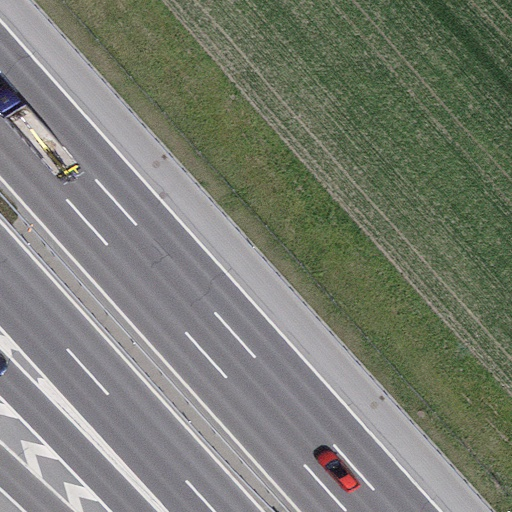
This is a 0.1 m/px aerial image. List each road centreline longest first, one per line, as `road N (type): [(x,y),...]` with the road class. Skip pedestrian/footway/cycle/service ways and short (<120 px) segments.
road 1 (motorway): [(372,511),(0,95)]
road 2 (motorway): [(0,283),(196,511)]
road 3 (motorway): [(0,368),(155,511)]
